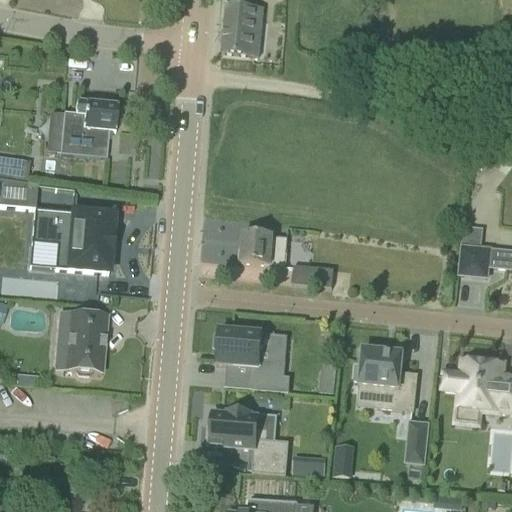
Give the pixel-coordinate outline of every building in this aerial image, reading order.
[(263,14),(226,10),(221,58),(258,61),(263,14)] [(91,106),(91,110),(75,109),(74,120),(63,119),(59,159),(105,164),(108,136),(114,137),(117,113),(107,112),(108,107),(91,106)] [(0,185),(26,189),(29,167),(0,162),(0,185)] [(0,211),(34,215),(36,191),(0,185),(0,211)] [(59,274),(107,278),(112,222),(81,219),(81,223),(66,222),(66,221),(33,219),(31,248),(61,251),(59,274)] [(287,243),(243,239),(242,254),(239,254),(238,265),(241,265),(241,268),(285,272),(287,243)] [(462,251),(459,279),(487,282),(489,254),(462,251)] [(333,274),(293,270),(291,289),(331,293),(333,274)] [(89,382),(92,377),(101,378),(106,322),(69,319),(64,375),(74,376),(77,381),(89,382)] [(253,372),(251,395),(289,397),(290,381),(284,381),(285,367),(260,365),(262,338),(219,335),(218,340),(215,340),(214,353),(217,353),(216,369),(253,372)] [(402,359),(362,355),(361,371),(355,371),(354,385),(359,386),(359,390),(378,392),(376,412),(412,416),(416,380),(400,379),(402,359)] [(498,416),(511,417),(511,382),(501,381),(502,369),(495,368),(495,374),(484,372),(484,367),(463,365),(461,381),(445,379),(443,396),(459,397),(458,413),(497,417),(498,416)] [(333,400),(335,385),(320,383),(319,398),(333,400)] [(211,433),(207,432),(206,449),(209,450),(209,451),(254,453),(251,478),(286,481),(288,448),(266,446),(267,435),(249,434),(251,418),(227,416),(227,419),(212,417),(211,433)] [(405,467),(423,469),(427,430),(410,428),(405,467)] [(353,481),(353,450),(334,449),(333,481),(353,481)] [(323,481),(324,465),(294,462),(292,479),(323,481)] [(461,511),(463,500),(453,499),(451,511),(461,511)] [(494,511),(495,504),(487,503),(485,511),(494,511)]
